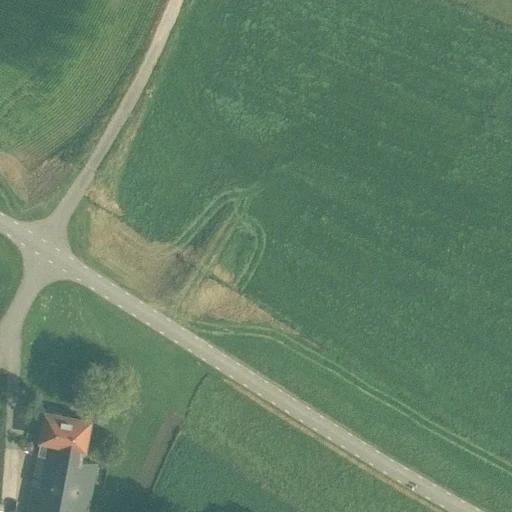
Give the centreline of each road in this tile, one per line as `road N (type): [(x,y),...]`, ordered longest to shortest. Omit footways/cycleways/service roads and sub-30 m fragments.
road 1 (unclassified): [(465,511),(0,219)]
road 2 (track): [(175,0),(137,87),(44,246)]
